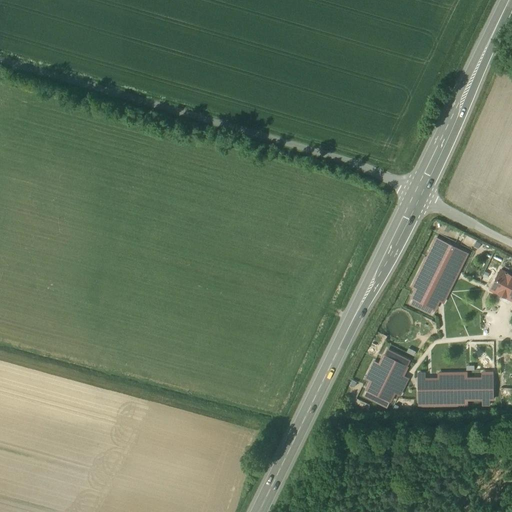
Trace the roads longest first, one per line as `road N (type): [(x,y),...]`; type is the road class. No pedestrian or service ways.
road 1 (unclassified): [(0,61),(303,149),(414,195)]
road 2 (secondary): [(414,195),(258,511)]
road 3 (secondary): [(509,0),(414,195)]
